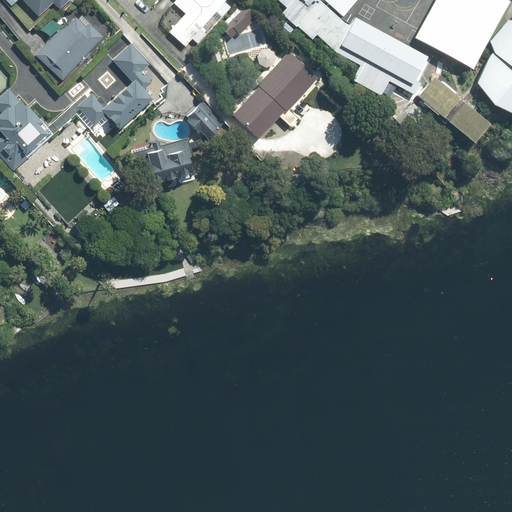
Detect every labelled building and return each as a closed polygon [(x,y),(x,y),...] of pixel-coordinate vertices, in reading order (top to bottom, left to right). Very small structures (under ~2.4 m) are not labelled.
[(25,0),(41,17),(61,0),(25,0)] [(224,0),(173,0),(185,10),(165,32),(184,48),(226,2),(224,0)] [(78,7),(37,53),(65,79),(107,33),(78,7)] [(244,7),(222,28),(231,38),(238,31),(240,34),(252,22),(250,20),(253,17),(244,7)] [(494,57),(476,89),(499,111),(511,116),(511,22),(502,21),(483,45),(494,57)] [(425,64),(347,24),(334,48),(412,89),(425,64)] [(150,65),(130,44),(113,59),(132,80),(104,106),(88,88),(73,102),(47,127),(54,135),(81,109),(95,124),(107,114),(121,130),(154,99),(144,89),(151,81),(142,72),(150,65)] [(312,76),(285,51),(226,116),(253,141),(312,76)] [(492,123),(438,74),(420,94),(475,142),(492,123)] [(0,96),(0,110),(2,113),(8,107),(9,108),(19,100),(9,89),(0,96)] [(0,156),(13,171),(54,135),(47,127),(27,105),(25,106),(19,100),(9,108),(8,107),(2,113),(0,114),(0,156)] [(160,141),(133,149),(140,176),(147,174),(151,188),(198,175),(191,149),(199,146),(209,140),(225,124),(202,102),(186,117),(204,136),(198,141),(189,143),(188,139),(161,146),(160,141)]
